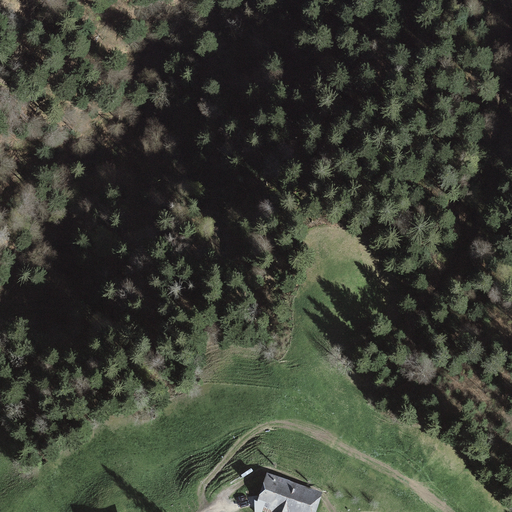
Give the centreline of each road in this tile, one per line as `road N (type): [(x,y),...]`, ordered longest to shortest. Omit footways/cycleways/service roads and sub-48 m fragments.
road 1 (track): [(400,478),(320,435),(274,423),(250,434),(206,480),(207,510)]
road 2 (track): [(333,511),(315,491),(263,469),(205,511)]
